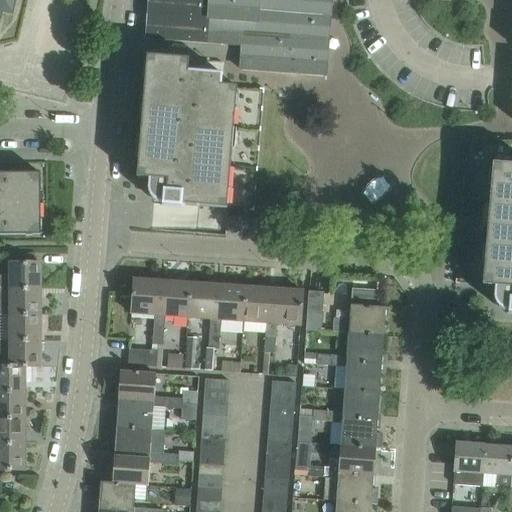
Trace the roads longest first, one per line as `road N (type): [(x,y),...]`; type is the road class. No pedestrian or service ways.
road 1 (residential): [(417,407),(426,286),(406,262),(94,238)]
road 2 (residential): [(55,511),(80,398),(94,238)]
road 3 (residential): [(104,130),(117,0)]
